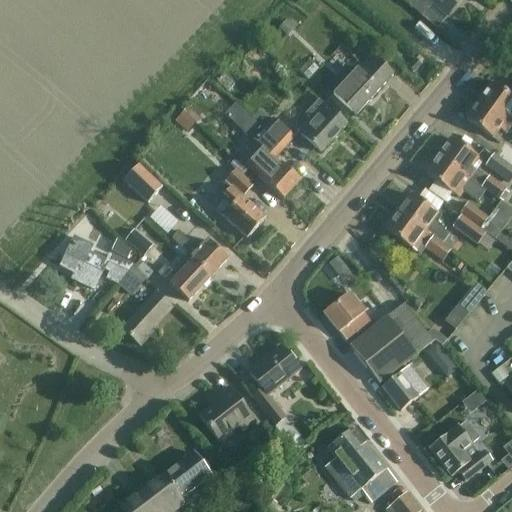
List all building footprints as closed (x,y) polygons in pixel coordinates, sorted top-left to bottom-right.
[(401,0),(419,16),(430,4),(446,17),(460,0),(401,0)] [(285,23),(279,29),(287,36),(293,30),(285,23)] [(370,56),(333,96),(355,116),(391,76),(370,56)] [(511,100),(491,86),(479,103),(511,128),(511,127),(511,100)] [(345,127),(317,101),(304,115),(309,119),(297,132),(320,154),(345,127)] [(511,128),(479,103),(465,122),(491,141),(498,131),(505,136),(511,128)] [(187,110),(175,123),(187,133),(199,120),(187,110)] [(250,139),(232,158),(234,161),(247,172),(249,170),(282,201),(299,182),(273,160),(282,150),(262,131),(251,121),(242,131),(250,139)] [(271,121),(262,131),(282,150),(291,140),(271,121)] [(451,140),(438,159),(485,192),(498,201),(505,191),(489,179),(487,181),(470,169),(477,159),(451,140)] [(486,167),(509,184),(511,179),(511,169),(493,156),(486,167)] [(485,192),(438,159),(425,176),(453,196),(460,201),(465,195),(477,203),(485,192)] [(223,196),(212,208),(222,217),(246,240),(265,219),(241,197),(252,186),(242,176),(247,172),(234,161),(230,166),(235,171),(224,182),(230,188),(223,196)] [(147,203),(161,188),(138,165),(123,180),(147,203)] [(411,196),(398,214),(450,252),(455,244),(447,238),(448,236),(431,223),(437,215),(411,196)] [(156,197),(147,207),(160,219),(169,210),(156,197)] [(457,214),(479,230),(487,220),(464,204),(457,214)] [(450,252),(398,214),(385,233),(410,251),(417,242),(425,247),(434,254),(443,261),(450,252)] [(484,234),(461,218),(454,228),(476,244),(484,234)] [(144,258),(153,247),(134,232),(125,243),(144,258)] [(189,260),(191,262),(192,261),(210,278),(226,260),(205,241),(197,251),(177,232),(170,241),(190,260),(189,260)] [(499,236),(495,241),(506,249),(510,244),(499,236)] [(107,280),(118,286),(132,270),(131,269),(132,267),(108,256),(105,263),(87,254),(90,247),(73,239),(59,268),(73,275),(71,280),(93,291),(102,270),(110,274),(107,280)] [(188,303),(210,278),(192,261),(191,262),(178,276),(166,266),(157,275),(188,303)] [(139,263),(132,270),(145,282),(151,275),(139,263)] [(401,290),(419,276),(410,265),(392,279),(401,290)] [(145,282),(132,270),(118,286),(119,286),(132,297),(145,282)] [(94,296),(99,307),(116,299),(110,287),(94,296)] [(473,308),(483,296),(475,288),(464,300),(473,308)] [(154,295),(121,330),(141,348),(152,335),(149,333),(170,309),(154,295)] [(349,296),(323,317),(346,346),(371,326),(361,312),(349,296)] [(464,300),(445,323),(454,331),(474,308),(473,308),(464,300)] [(403,307),(349,349),(378,386),(432,344),(426,336),(403,307)] [(433,331),(426,336),(432,344),(434,341),(442,347),(446,342),(433,331)] [(262,390),(252,397),(274,426),(284,418),(267,395),(299,371),(281,347),(259,363),(248,371),(262,390)] [(450,364),(441,371),(447,379),(456,372),(450,364)] [(408,368),(381,390),(400,414),(427,393),(408,368)] [(500,368),(491,376),(499,386),(508,378),(500,368)] [(218,442),(238,426),(243,432),(255,422),(228,387),(216,397),(219,401),(198,417),(218,442)] [(478,456),(471,448),(480,441),(466,424),(457,431),(457,430),(430,451),(451,478),(458,472),(465,482),(490,462),(482,453),(478,456)] [(396,484),(353,430),(327,450),(335,460),(324,469),(333,480),(344,472),(370,504),(396,484)] [(210,477),(192,454),(119,510),(120,511),(172,511),(182,505),(179,501),(210,477)] [(498,463),(483,475),(490,483),(505,471),(498,463)] [(419,511),(405,495),(389,508),(392,511),(419,511)] [(269,500),(262,510),(265,511),(271,511),(276,505),(269,500)]
